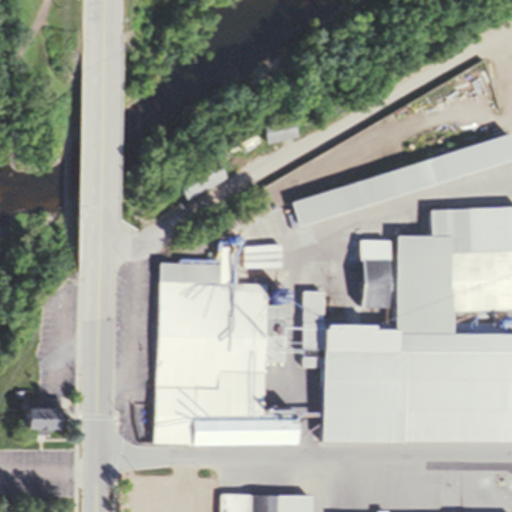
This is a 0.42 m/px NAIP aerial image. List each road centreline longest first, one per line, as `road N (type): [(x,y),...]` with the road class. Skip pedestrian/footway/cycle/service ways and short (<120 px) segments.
road 1 (residential): [(511,460),(96,454)]
road 2 (primary): [(96,511),(97,245)]
road 3 (primary): [(97,245),(98,56)]
